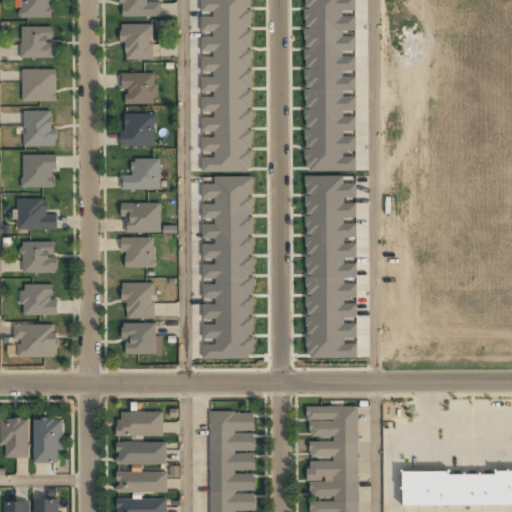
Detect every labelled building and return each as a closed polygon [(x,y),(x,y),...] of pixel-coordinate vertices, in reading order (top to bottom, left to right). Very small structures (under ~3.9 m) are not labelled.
[(53,0),(19,0),(19,18),(53,18),(53,0)] [(119,0),(119,17),(160,17),(160,2),(150,2),(150,0),(119,0)] [(248,171),(252,163),(251,0),(199,0),(200,14),(201,14),(201,29),(200,36),(200,49),(201,56),(201,69),(201,77),(201,89),(201,97),(201,112),(213,112),(213,117),(201,117),(201,129),(201,137),(201,149),(201,157),(201,172),(248,171)] [(304,0),(304,171),(355,171),(355,156),(343,156),(343,150),(355,150),(356,136),(343,136),(355,125),(355,97),(342,97),(342,90),(355,90),(355,76),(342,76),(355,65),(355,53),(355,36),(342,36),(354,24),(354,0),(304,0)] [(124,60),(152,60),(152,25),(119,25),(119,43),(124,43),(124,60)] [(20,59),(53,59),(53,27),(20,27),(20,59)] [(54,101),(54,70),(21,70),(21,101),(54,101)] [(120,104),(155,105),(155,75),(121,74),(120,104)] [(53,147),(53,111),(23,111),(23,147),(53,147)] [(154,147),(154,115),(120,115),(120,147),(154,147)] [(55,154),(21,154),(21,187),(55,187),(55,154)] [(130,176),(119,176),(119,191),(159,191),(159,160),(130,160),(130,176)] [(253,358),(252,176),(215,176),(215,184),(201,184),(202,196),(202,204),(202,218),(214,218),(214,223),(201,223),(201,236),(201,244),(201,256),(202,264),(202,276),(202,284),(202,296),(202,304),(202,318),(215,318),(215,324),(202,324),(202,336),(203,344),(203,358),(253,358)] [(305,357),(356,357),(356,343),(356,335),(357,324),(356,315),(356,303),(357,295),(357,284),(356,274),(356,263),(356,255),(356,243),(356,235),(356,220),(356,203),(343,203),(343,197),(355,197),(356,183),(346,183),(343,176),(306,176),(305,357)] [(14,230),(56,230),(56,212),(46,212),(46,198),(14,198),(14,230)] [(160,204),(121,204),(121,233),(160,233),(160,204)] [(121,239),(121,269),(153,269),(153,239),(121,239)] [(54,243),(21,243),(21,274),(54,274),(54,243)] [(123,318),(153,318),(153,284),(123,284),(123,318)] [(56,299),(51,299),(52,286),(20,285),(20,316),(56,316),(56,299)] [(155,355),(155,324),(122,324),(122,355),(155,355)] [(55,358),(55,326),(13,326),(13,358),(55,358)] [(357,511),(356,407),(306,407),(306,511),(357,511)] [(209,511),(254,511),(254,412),(209,412),(209,511)] [(162,413),(116,413),(116,437),(162,437),(162,413)] [(0,420),(0,447),(4,447),(4,458),(26,458),(26,420),(0,420)] [(62,452),(62,420),(33,420),(33,463),(57,463),(57,452),(62,452)] [(165,465),(165,444),(115,444),(115,465),(165,465)] [(396,472),(511,471),(511,505),(397,506),(396,472)] [(116,494),(166,494),(166,473),(116,473),(116,494)] [(116,500),(116,511),(166,511),(166,500),(116,500)] [(33,511),(59,511),(59,501),(33,501),(33,511)] [(1,511),(27,511),(27,502),(1,502),(1,511)]
